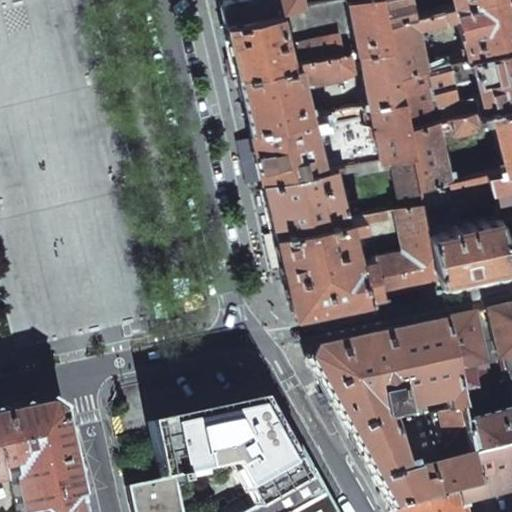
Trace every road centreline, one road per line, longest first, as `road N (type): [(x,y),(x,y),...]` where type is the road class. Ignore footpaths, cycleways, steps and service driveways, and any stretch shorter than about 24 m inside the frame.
road 1 (residential): [(253,338),(165,0)]
road 2 (residential): [(253,338),(511,284)]
road 3 (residential): [(363,511),(282,365),(253,338)]
road 4 (residential): [(79,375),(253,338)]
road 5 (residential): [(79,375),(108,511)]
